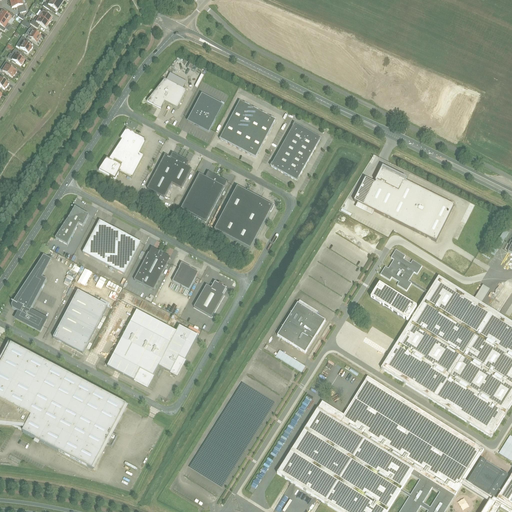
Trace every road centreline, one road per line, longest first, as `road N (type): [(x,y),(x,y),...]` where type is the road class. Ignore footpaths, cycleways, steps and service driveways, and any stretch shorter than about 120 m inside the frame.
road 1 (unclassified): [(511,195),(181,30)]
road 2 (unclassified): [(511,178),(252,46),(203,5)]
road 3 (unclassified): [(248,281),(171,410),(3,324)]
road 4 (unclassified): [(116,105),(290,199),(248,281)]
road 5 (unclassified): [(248,281),(65,184)]
road 6 (residential): [(75,0),(0,116)]
